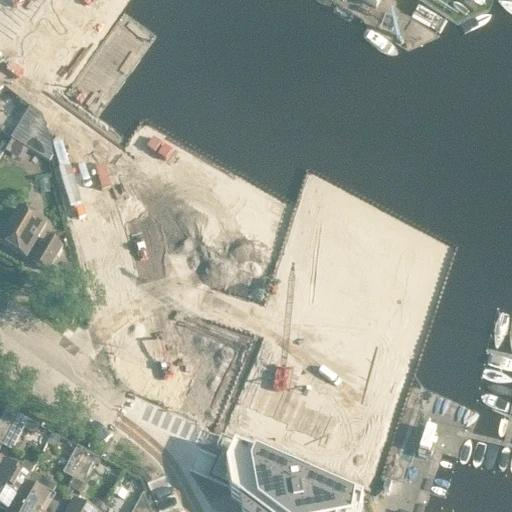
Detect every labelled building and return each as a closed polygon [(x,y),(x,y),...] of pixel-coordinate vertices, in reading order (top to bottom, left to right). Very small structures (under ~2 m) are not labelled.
[(15,0),(0,0),(0,61),(43,93),(78,46),(15,0)] [(42,0),(87,33),(111,0),(42,0)] [(361,0),(376,9),(381,0),(361,0)] [(31,108),(30,110),(12,140),(51,164),(52,162),(53,159),(51,143),(42,117),(31,108)] [(46,112),(42,117),(51,143),(52,151),(60,150),(61,154),(66,153),(64,141),(71,140),(69,129),(46,112)] [(146,136),(113,193),(180,230),(212,173),(146,136)] [(71,140),(64,141),(66,153),(74,151),(71,140)] [(53,159),(52,162),(62,160),(61,154),(60,150),(52,151),(53,159)] [(75,156),(67,158),(70,169),(78,167),(75,156)] [(52,162),(51,164),(52,170),(64,167),(62,160),(52,162)] [(64,167),(52,170),(53,177),(65,175),(64,167)] [(78,167),(70,169),(73,180),(81,178),(78,167)] [(65,175),(53,177),(54,185),(66,183),(65,175)] [(255,347),(254,350),(256,350),(229,411),(228,410),(218,433),(322,479),(370,491),(446,251),(430,241),(424,258),(429,259),(409,325),(404,323),(399,340),(304,289),(310,270),(306,269),(326,205),(330,207),(335,190),(309,177),(255,347)] [(81,178),(73,180),(75,192),(83,190),(81,178)] [(66,183),(54,185),(56,192),(68,190),(66,183)] [(68,190),(56,192),(57,200),(69,198),(68,190)] [(83,190),(75,192),(78,203),(86,201),(83,190)] [(216,190),(184,247),(250,285),(282,228),(216,190)] [(310,270),(304,289),(399,340),(404,323),(409,325),(429,259),(424,258),(430,241),(335,190),(330,207),(326,205),(306,269),(310,270)] [(69,198),(57,200),(58,207),(70,205),(69,198)] [(86,201),(78,203),(79,209),(81,214),(89,212),(86,201)] [(70,205),(58,207),(60,215),(72,213),(70,205)] [(47,225),(19,209),(0,242),(0,244),(26,260),(47,225)] [(81,214),(77,215),(79,223),(91,220),(89,212),(81,214)] [(72,213),(60,215),(61,222),(73,220),(72,213)] [(73,220),(61,222),(62,230),(75,228),(73,220)] [(91,220),(79,223),(81,230),(92,227),(91,220)] [(92,227),(81,230),(82,237),(94,235),(92,227)] [(75,228),(62,230),(64,237),(76,235),(75,228)] [(76,235),(64,237),(65,245),(77,243),(76,235)] [(94,235),(82,237),(84,245),(96,242),(94,235)] [(49,273),(63,249),(47,240),(33,264),(49,273)] [(96,242),(84,245),(86,252),(98,249),(96,242)] [(77,243),(65,245),(67,254),(67,255),(79,251),(77,243)] [(98,249),(86,252),(88,260),(100,257),(98,249)] [(79,251),(67,255),(70,263),(81,259),(79,251)] [(100,257),(88,260),(89,267),(101,264),(100,257)] [(81,259),(70,263),(70,264),(72,270),(84,266),(81,259)] [(70,264),(63,266),(66,280),(69,279),(74,277),(72,270),(70,264)] [(101,264),(89,267),(91,275),(103,272),(101,264)] [(84,266),(72,270),(74,277),(86,273),(84,266)] [(103,272),(91,275),(92,277),(95,286),(99,288),(104,276),(103,272)] [(86,273),(74,277),(77,284),(88,281),(86,273)] [(88,281),(77,284),(79,292),(91,288),(88,281)] [(91,288),(79,292),(80,294),(94,301),(97,293),(91,290),(91,288)] [(135,298),(108,360),(148,377),(145,383),(194,404),(197,396),(228,410),(229,411),(256,350),(254,350),(135,298)] [(5,415),(0,424),(0,446),(1,447),(16,421),(19,416),(8,410),(5,415)] [(16,421),(1,447),(12,453),(24,429),(29,421),(19,416),(16,421)] [(29,421),(24,429),(34,435),(39,427),(29,421)] [(391,430),(372,490),(396,498),(415,438),(391,430)] [(225,438),(207,479),(228,489),(230,498),(238,504),(248,511),(359,511),(362,499),(330,484),(314,487),(297,480),(295,468),(225,438)] [(63,475),(74,480),(88,454),(77,448),(63,475)] [(98,460),(88,454),(74,480),(84,486),(98,460)] [(3,466),(0,472),(0,509),(4,511),(10,511),(26,482),(30,475),(33,468),(25,463),(21,471),(19,475),(3,466)] [(10,511),(55,511),(59,506),(48,500),(55,488),(40,480),(30,475),(26,482),(10,511)] [(148,511),(149,510),(143,495),(133,511),(148,511)] [(101,511),(105,507),(96,502),(92,510),(91,510),(89,511),(85,511),(74,506),(70,511),(101,511)]
